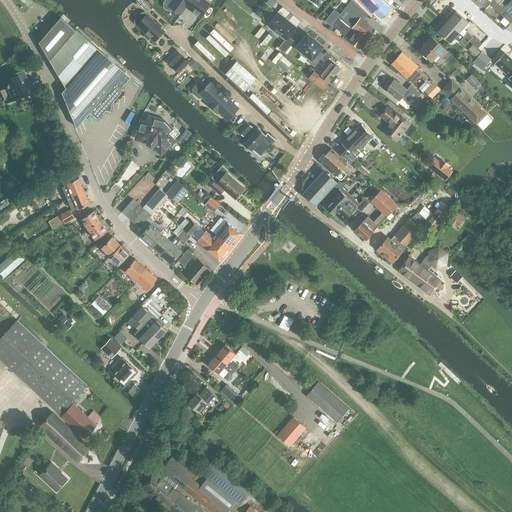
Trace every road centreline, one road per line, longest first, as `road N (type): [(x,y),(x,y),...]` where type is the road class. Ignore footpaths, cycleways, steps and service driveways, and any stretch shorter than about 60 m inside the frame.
road 1 (tertiary): [(4,0),(34,47),(110,217),(205,298)]
road 2 (tertiary): [(92,511),(205,298)]
road 3 (unclassified): [(288,187),(452,317)]
road 4 (tertiary): [(288,187),(369,67)]
road 5 (tertiary): [(205,298),(288,187)]
